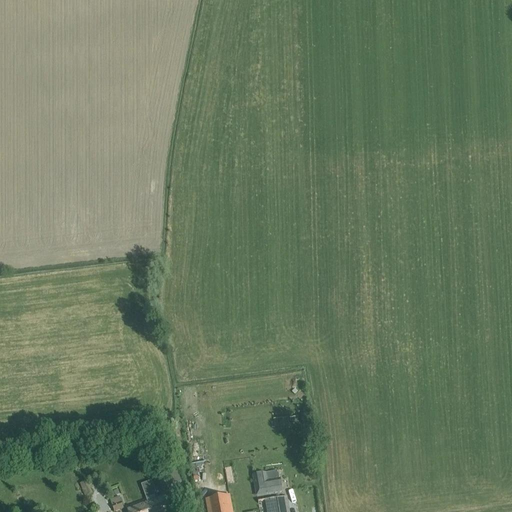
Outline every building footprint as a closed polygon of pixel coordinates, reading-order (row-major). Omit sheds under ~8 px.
[(162,448),(150,451),(154,461),(165,457),(162,448)] [(176,470),(156,477),(162,492),(181,485),(176,470)] [(266,473),(253,476),(257,496),(283,492),(281,479),(267,481),(266,473)] [(80,483),(85,496),(92,493),(87,480),(80,483)] [(151,481),(141,485),(145,498),(156,494),(151,481)] [(170,511),(164,494),(157,497),(158,499),(148,502),(147,500),(126,507),(128,511),(170,511)] [(232,511),(229,495),(206,499),(208,511),(232,511)] [(289,511),(287,496),(264,500),(266,511),(289,511)] [(119,497),(110,500),(114,511),(124,509),(119,497)]
